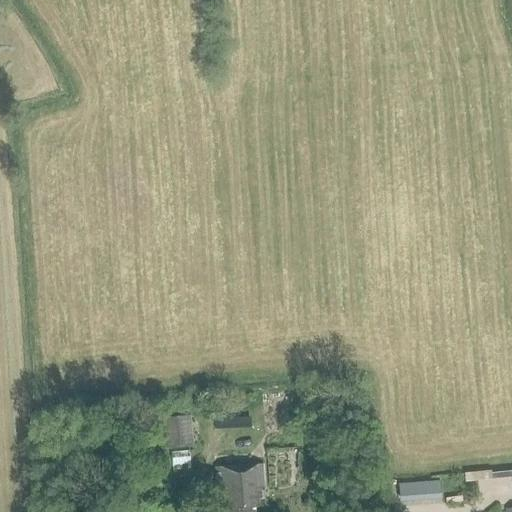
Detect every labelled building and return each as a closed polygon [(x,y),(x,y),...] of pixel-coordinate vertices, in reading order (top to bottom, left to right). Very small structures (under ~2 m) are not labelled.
[(186,417),(162,419),(165,448),(189,445),(186,417)] [(195,449),(178,449),(178,466),(195,466),(195,449)] [(253,511),(253,508),(265,507),(262,464),(214,469),(216,511),(225,510),(224,511),(253,511)] [(511,471),(478,474),(478,481),(511,479),(511,471)] [(407,480),(408,500),(448,498),(447,479),(407,480)]
